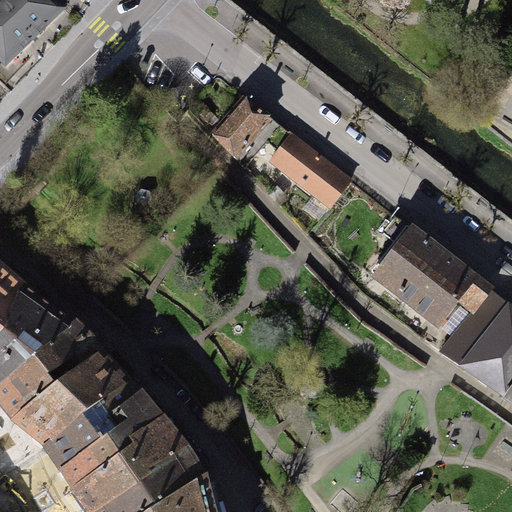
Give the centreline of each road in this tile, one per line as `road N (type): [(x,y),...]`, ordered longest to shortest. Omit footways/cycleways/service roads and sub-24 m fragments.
road 1 (residential): [(511,413),(370,316),(185,122),(158,41),(173,10)]
road 2 (residential): [(511,275),(173,10)]
road 3 (secondary): [(140,0),(0,141)]
road 4 (residential): [(142,383),(109,342),(0,253)]
road 5 (residential): [(232,511),(199,444),(142,383)]
